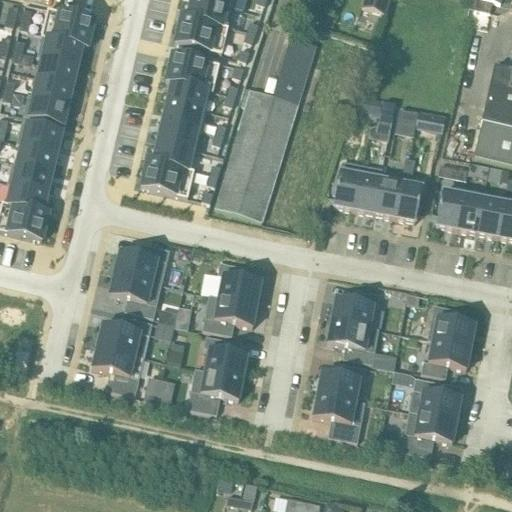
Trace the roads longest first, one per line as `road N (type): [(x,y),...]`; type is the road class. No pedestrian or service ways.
road 1 (residential): [(90,216),(135,0)]
road 2 (residential): [(90,216),(303,259)]
road 3 (residential): [(303,259),(509,296)]
road 4 (residential): [(475,473),(509,296)]
road 5 (residential): [(271,430),(303,259)]
